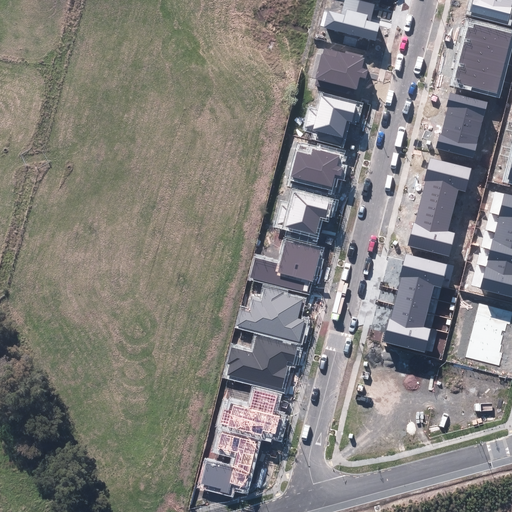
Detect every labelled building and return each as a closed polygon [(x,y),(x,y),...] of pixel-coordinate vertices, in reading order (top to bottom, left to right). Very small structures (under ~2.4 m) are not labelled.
[(324,27),(375,41),(380,24),(371,21),(373,12),(375,4),(357,0),(344,0),(341,14),(328,11),(324,27)] [(472,0),(470,12),(508,22),(511,7),(510,7),(511,1),(511,0),(472,0)] [(465,38),(470,39),(508,49),(511,33),(474,24),(474,28),(468,27),(465,38)] [(462,51),(505,62),(508,49),(470,39),(469,42),(465,41),(462,51)] [(317,79),(315,85),(345,93),(347,87),(357,90),(359,83),(360,78),(366,79),(369,69),(362,68),(365,58),(363,57),(363,55),(346,51),(345,53),(324,48),(323,54),(322,53),(315,78),(317,79)] [(464,65),(463,67),(501,77),(505,62),(462,51),(459,63),(464,65)] [(460,80),(459,83),(497,93),(501,77),(463,67),(458,66),(455,78),(460,80)] [(484,117),(488,103),(450,93),(446,107),(449,108),(447,113),(482,122),(483,117),(484,117)] [(309,109),(305,129),(343,138),(345,130),(347,120),(352,122),(356,104),(322,96),(318,111),(309,109)] [(482,122),(447,113),(445,121),(443,129),(478,138),(482,122)] [(435,149),(473,159),(477,144),(476,144),(478,138),(443,129),(442,134),(439,133),(435,149)] [(297,151),(291,176),(332,186),(333,180),(335,174),(341,176),(343,168),(337,166),(339,156),(313,149),(311,155),(297,151)] [(426,182),(459,190),(465,192),(471,168),(430,158),(424,181),(426,182)] [(422,196),(455,204),(459,190),(426,182),(422,196)] [(282,204),(277,224),(316,233),(318,225),(320,216),(325,217),(329,199),(295,191),(291,206),(282,204)] [(511,194),(505,193),(499,216),(511,218),(511,194)] [(418,209),(451,218),(455,204),(422,196),(418,209)] [(415,223),(448,231),(451,218),(418,209),(415,223)] [(511,218),(499,216),(495,233),(511,237),(511,218)] [(408,245),(449,256),(455,233),(448,231),(415,223),(414,222),(408,245)] [(511,237),(495,233),(490,250),(511,255),(511,237)] [(311,282),(320,250),(285,241),(279,264),(255,257),(249,278),(305,293),(307,287),(309,281),(311,282)] [(511,255),(490,250),(486,266),(511,272),(511,255)] [(401,277),(434,285),(441,287),(447,264),(406,253),(400,276),(401,277)] [(511,272),(486,266),(480,289),(511,297),(511,272)] [(398,291),(431,299),(434,285),(401,277),(398,291)] [(241,309),(237,325),(298,341),(304,320),(297,318),(299,310),(302,299),(283,294),(283,291),(265,287),(262,302),(252,300),(249,312),(241,309)] [(394,305),(427,313),(431,299),(398,291),(394,305)] [(511,311),(479,303),(474,323),(502,331),(505,331),(507,324),(510,325),(511,316),(511,311)] [(391,318),(424,326),(427,313),(394,305),(391,318)] [(383,341),(425,352),(431,328),(424,326),(391,318),(390,318),(383,341)] [(471,337),(501,345),(503,336),(501,335),(502,331),(474,323),(471,337)] [(227,375),(282,389),(285,378),(288,367),(286,366),(288,361),(293,363),(297,347),(257,336),(253,353),(232,347),(227,364),(230,364),(227,375)] [(466,357),(499,365),(503,353),(500,352),(502,345),(501,345),(471,337),(466,357)] [(262,435),(263,430),(275,434),(279,417),(272,415),(275,403),(277,396),(255,391),(250,410),(233,405),(232,411),(224,409),(220,424),(228,426),(228,427),(262,435)] [(233,467),(208,461),(202,483),(214,486),(222,488),(221,491),(227,492),(230,483),(244,486),(247,476),(249,476),(258,440),(221,431),(217,449),(236,454),(233,467)]
